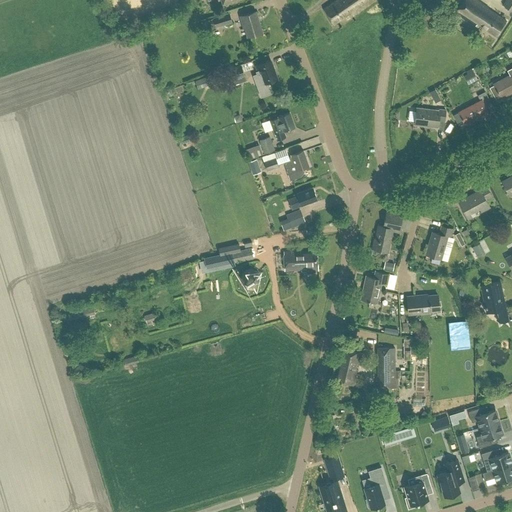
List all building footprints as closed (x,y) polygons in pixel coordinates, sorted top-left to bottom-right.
[(337,0),(324,9),(333,24),(350,13),(351,16),(373,0),(337,0)] [(506,20),(475,0),(464,0),(455,13),(475,26),(477,23),(496,35),(506,20)] [(511,0),(505,0),(502,5),(511,10),(511,0)] [(248,37),(262,32),(255,11),(240,16),(244,29),(245,29),(248,37)] [(232,22),(229,13),(201,22),(204,31),(232,22)] [(279,78),(272,60),(255,66),(258,72),(262,71),(263,74),(255,77),(258,86),(279,78)] [(244,75),(240,64),(224,70),(228,81),(244,75)] [(493,84),(494,85),(489,87),(495,98),(499,96),(500,97),(511,90),(511,68),(507,71),(509,75),(493,84)] [(491,102),(485,91),(477,95),(480,100),(455,114),(459,122),(464,119),(467,124),(478,118),(479,120),(490,114),(486,106),(491,102)] [(446,109),(439,108),(439,114),(417,111),(415,125),(437,128),(438,119),(444,119),(446,109)] [(296,128),(290,113),(270,120),(277,141),(286,137),(284,132),(296,128)] [(274,149),(270,136),(259,140),(264,153),(274,149)] [(250,150),(253,158),(262,155),(258,146),(250,150)] [(303,150),(291,155),(291,156),(289,157),(290,160),(284,162),(290,180),(299,177),(301,176),(302,175),(304,171),(304,169),(309,167),(303,150)] [(278,166),(273,153),(262,157),(267,171),(278,166)] [(259,162),(251,165),(254,174),(262,171),(259,162)] [(511,175),(502,181),(510,195),(511,194),(511,175)] [(493,196),(487,185),(481,189),(482,191),(470,198),(469,195),(458,201),(468,219),(491,207),(487,199),(493,196)] [(318,199),(313,187),(297,194),(298,196),(289,200),(293,209),(318,199)] [(449,204),(461,199),(459,195),(447,200),(449,204)] [(289,215),(294,226),(305,222),(300,211),(289,215)] [(403,215),(388,211),(384,225),(379,224),(376,238),(375,238),(372,248),(387,252),(393,230),(398,232),(403,215)] [(454,229),(442,225),(440,233),(432,231),(426,254),(441,258),(447,235),(452,237),(454,229)] [(485,253),(480,243),(473,246),(478,257),(485,253)] [(240,250),(238,244),(218,248),(219,254),(204,257),(205,260),(199,261),(201,269),(206,268),(207,271),(235,264),(235,262),(254,257),(252,247),(240,250)] [(301,253),(300,250),(284,251),(284,253),(278,254),(278,267),(285,267),(285,270),(301,269),(301,271),(319,270),(318,253),(301,253)] [(259,272),(252,268),(246,271),(243,278),(245,284),(252,288),(259,286),(261,278),(259,272)] [(389,273),(375,270),(374,276),(366,274),(361,299),(376,302),(380,282),(386,283),(389,273)] [(511,311),(507,313),(500,280),(480,285),(486,312),(496,310),(498,316),(496,319),(496,320),(499,321),(499,322),(508,320),(510,325),(511,324),(511,311)] [(423,296),(422,294),(407,295),(408,313),(439,310),(438,294),(423,296)] [(395,377),(394,346),(377,347),(377,388),(398,387),(398,377),(395,377)] [(361,352),(341,347),(337,363),(341,364),(337,379),(353,383),(361,352)] [(425,406),(426,399),(415,397),(414,405),(425,406)] [(478,419),(480,427),(499,421),(495,409),(482,413),(480,407),(468,411),(472,421),(478,419)] [(466,420),(454,423),(457,433),(469,430),(466,420)] [(499,421),(480,427),(482,434),(476,436),(479,446),(491,443),(489,437),(503,433),(499,421)] [(460,442),(462,448),(469,446),(467,440),(460,442)] [(487,471),(511,463),(508,451),(495,455),(493,449),(481,453),(487,471)] [(436,477),(439,485),(441,485),(444,496),(459,492),(456,483),(463,481),(457,460),(445,464),(447,471),(438,474),(438,476),(436,477)] [(340,462),(328,466),(334,485),(346,481),(340,462)] [(511,463),(487,471),(482,472),(485,480),(495,477),(497,482),(511,477),(511,463)] [(370,507),(371,509),(385,504),(380,489),(387,486),(381,467),(369,471),(373,485),(364,488),(368,499),(366,500),(368,507),(370,507)] [(404,493),(408,507),(418,504),(417,502),(419,502),(418,502),(428,499),(426,493),(432,491),(426,474),(408,479),(410,485),(404,486),(406,492),(404,493)] [(475,475),(468,477),(472,490),(479,488),(475,475)] [(319,486),(322,493),(327,511),(339,511),(346,510),(341,493),(342,493),(342,492),(341,493),(337,480),(322,485),(319,486)]
